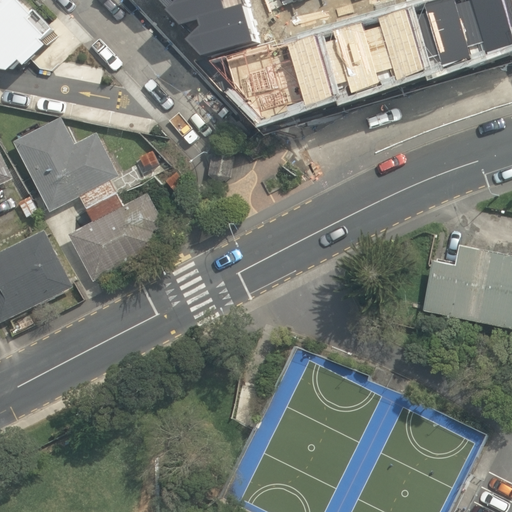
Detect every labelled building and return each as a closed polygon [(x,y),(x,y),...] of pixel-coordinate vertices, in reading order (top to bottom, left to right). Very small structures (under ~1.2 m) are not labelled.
[(0,0),(0,70),(17,74),(27,63),(33,69),(54,48),(49,43),(53,38),(52,37),(57,31),(43,15),(40,17),(24,0),(0,0)] [(245,40),(271,129),(293,122),(297,134),(319,128),(315,116),(511,57),(511,0),(187,0),(203,52),(245,40)] [(112,181),(119,194),(146,180),(138,165),(122,173),(100,131),(78,142),(66,122),(16,142),(52,212),(83,197),(112,181)] [(0,185),(16,178),(0,145),(0,185)] [(148,171),(160,165),(154,152),(142,157),(148,171)] [(189,185),(178,172),(168,181),(179,194),(189,185)] [(89,209),(119,194),(112,181),(83,197),(89,209)] [(71,234),(95,282),(164,246),(156,231),(168,225),(150,192),(126,205),(95,221),(71,234)] [(89,209),(95,221),(126,205),(119,194),(89,209)] [(28,217),(39,212),(31,197),(21,202),(28,217)] [(47,228),(0,251),(0,321),(1,324),(76,286),(47,228)] [(434,266),(425,310),(511,327),(511,254),(463,244),(459,264),(436,259),(434,266)] [(179,407),(246,421),(250,403),(241,401),(244,384),(188,371),(179,407)] [(504,511),(477,499),(470,511),(504,511)]
